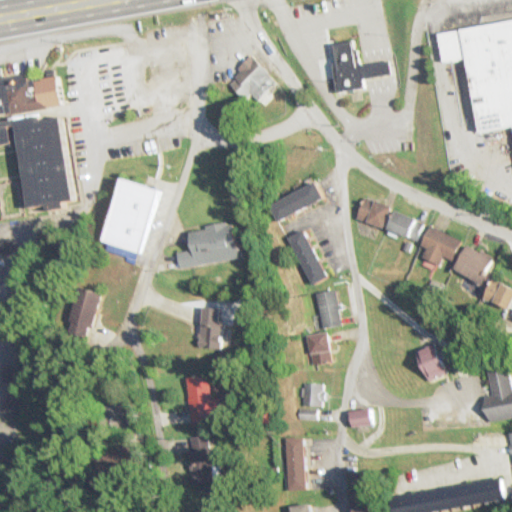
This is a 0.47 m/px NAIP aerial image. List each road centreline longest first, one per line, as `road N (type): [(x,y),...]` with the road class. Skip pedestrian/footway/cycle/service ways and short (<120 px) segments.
road 1 (residential): [(193,16),(194,131),(129,322),(149,384),(168,511)]
road 2 (residential): [(241,0),(305,107),(359,164),(511,233)]
road 3 (residential): [(461,400),(389,397),(358,372),(341,148)]
road 4 (residential): [(194,131),(246,138),(310,111)]
